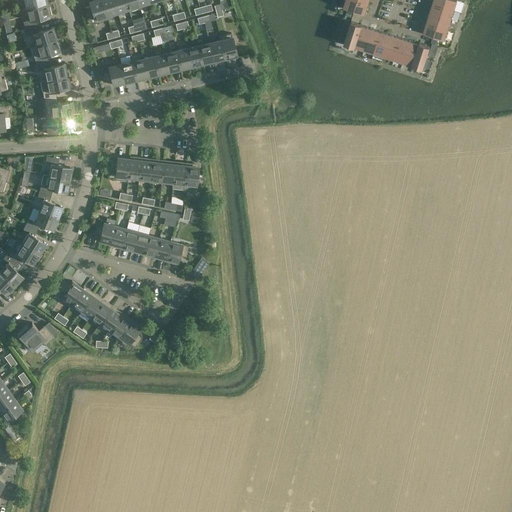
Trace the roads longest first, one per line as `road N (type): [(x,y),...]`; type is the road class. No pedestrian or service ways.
road 1 (residential): [(188,283),(164,318),(63,248)]
road 2 (residential): [(91,142),(85,75),(64,0)]
road 3 (residential): [(109,137),(184,142),(190,86)]
road 4 (residential): [(63,248),(188,283)]
